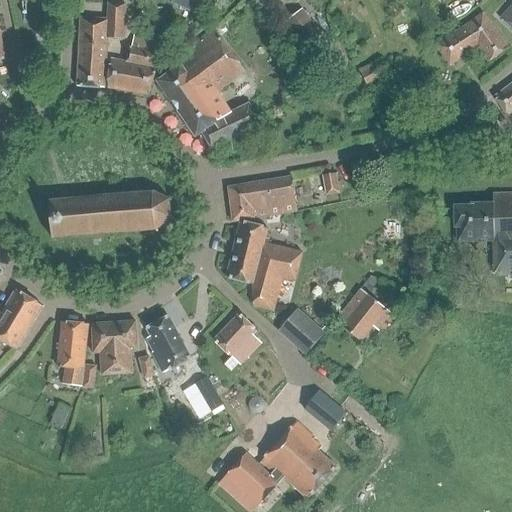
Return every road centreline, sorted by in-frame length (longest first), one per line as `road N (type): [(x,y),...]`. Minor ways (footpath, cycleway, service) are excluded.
road 1 (residential): [(199,182),(423,135),(467,110),(511,68)]
road 2 (residential): [(300,387),(273,336),(196,261)]
road 3 (residential): [(199,182),(184,154),(136,117),(68,110)]
road 4 (residential): [(196,261),(167,288),(126,306),(55,300)]
